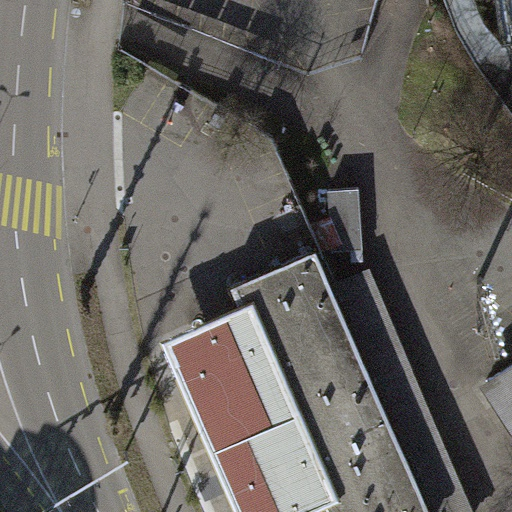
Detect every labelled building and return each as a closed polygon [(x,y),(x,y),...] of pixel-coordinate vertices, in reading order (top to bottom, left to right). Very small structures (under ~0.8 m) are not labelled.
[(363,249),(352,249),(352,260),(364,259),(363,249)] [(426,511),(315,251),(232,286),(240,304),(325,502),(328,511),(426,511)] [(472,511),(368,268),(338,281),(434,511),(472,511)] [(200,322),(163,337),(237,511),(302,511),(325,502),(240,304),(200,322)] [(511,363),(481,384),(511,430),(511,363)]
